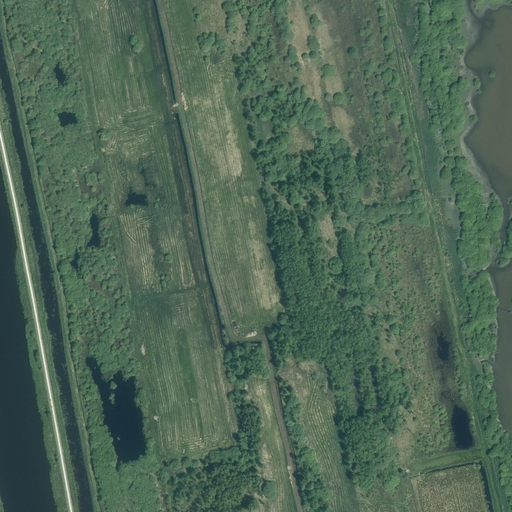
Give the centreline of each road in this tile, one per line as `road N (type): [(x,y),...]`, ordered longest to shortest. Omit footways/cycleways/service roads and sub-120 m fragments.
road 1 (track): [(301,511),(265,342),(232,337),(211,272),(157,0)]
road 2 (track): [(174,511),(71,0)]
